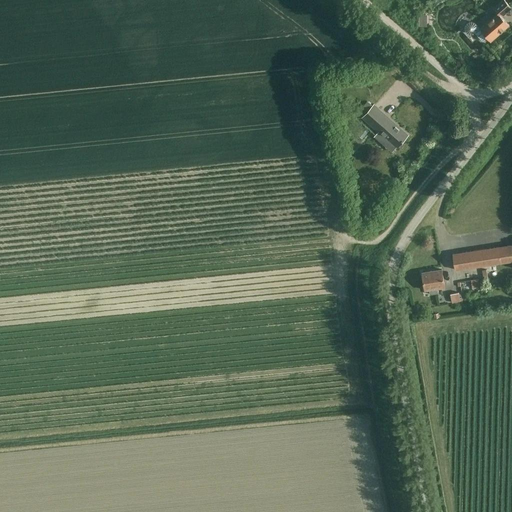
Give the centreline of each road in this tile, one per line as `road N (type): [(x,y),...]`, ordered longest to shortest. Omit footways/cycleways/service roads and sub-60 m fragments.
road 1 (unclassified): [(425,511),(389,270),(477,143)]
road 2 (unclassified): [(470,92),(362,0)]
